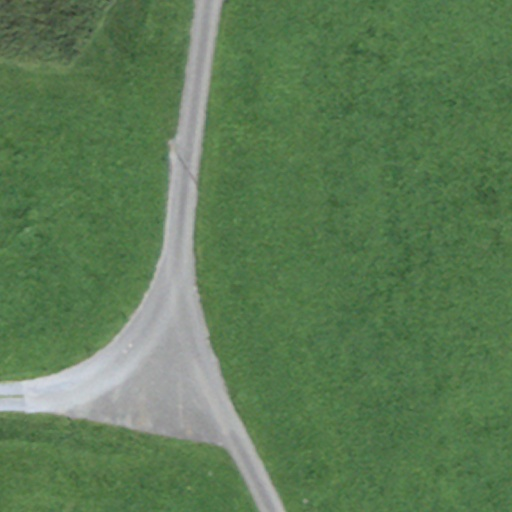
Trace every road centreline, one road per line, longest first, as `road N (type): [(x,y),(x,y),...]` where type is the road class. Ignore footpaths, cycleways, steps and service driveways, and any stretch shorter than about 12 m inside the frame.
road 1 (residential): [(204,0),(162,296),(98,365),(0,396)]
road 2 (track): [(162,296),(269,511)]
